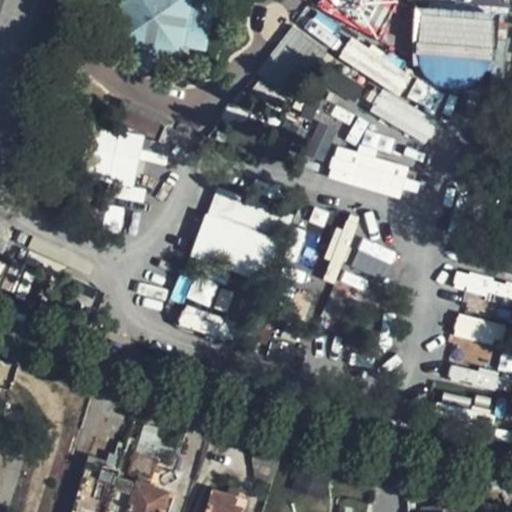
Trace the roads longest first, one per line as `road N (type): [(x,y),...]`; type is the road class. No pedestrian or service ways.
road 1 (residential): [(0,322),(375,453),(511,474)]
road 2 (unknown): [(0,166),(23,132),(57,0)]
